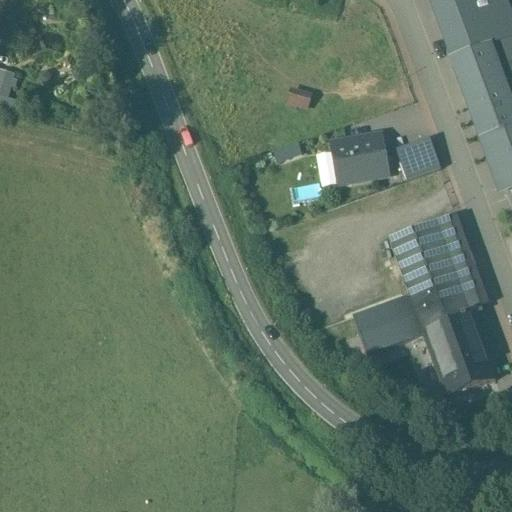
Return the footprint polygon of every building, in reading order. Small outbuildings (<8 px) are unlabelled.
[(511,13),(507,0),(430,0),(481,141),(489,138),(511,201),(511,13)] [(12,77),(0,74),(0,99),(6,101),(12,77)] [(291,91),(286,108),(307,114),(312,97),(291,91)] [(382,136),(330,145),(338,192),(390,183),(382,136)] [(430,141),(397,153),(408,185),(441,173),(430,141)] [(487,308),(455,220),(436,227),(468,315),(487,308)] [(436,227),(436,226),(388,244),(409,301),(352,322),(367,363),(423,342),(445,403),(494,385),(469,317),(468,315),(436,227)]
